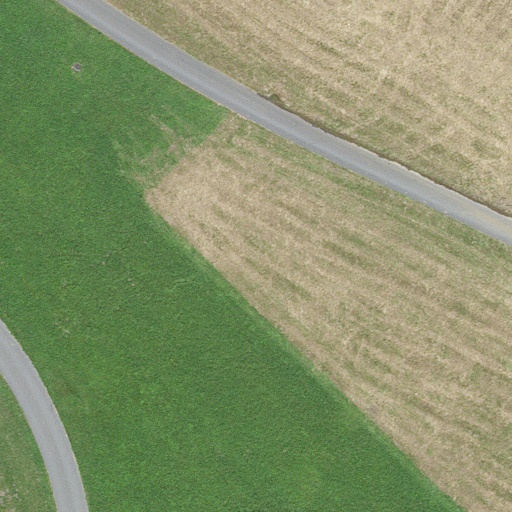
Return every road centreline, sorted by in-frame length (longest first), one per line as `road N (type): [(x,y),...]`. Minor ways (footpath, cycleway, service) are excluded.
road 1 (residential): [(511,232),(185,68),(79,0)]
road 2 (residential): [(0,345),(55,445),(72,511)]
